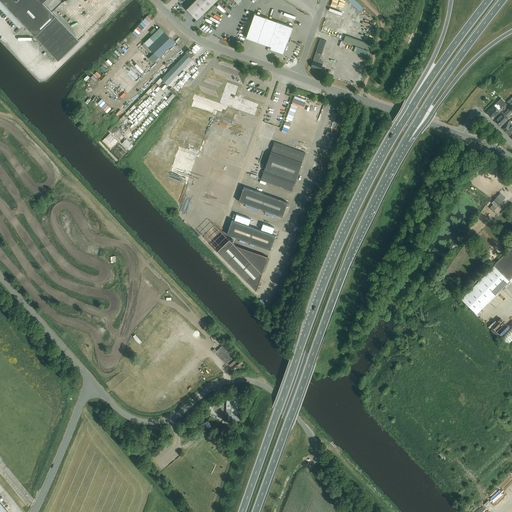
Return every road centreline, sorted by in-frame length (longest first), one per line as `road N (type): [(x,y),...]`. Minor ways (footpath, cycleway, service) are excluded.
road 1 (trunk): [(398,128),(330,265),(242,511)]
road 2 (trunk): [(256,511),(331,304),(404,140)]
road 3 (unclassified): [(370,511),(263,386),(219,383),(153,423),(121,413),(95,384)]
road 4 (tertiary): [(461,135),(296,76)]
road 5 (trunk): [(404,140),(504,0)]
road 6 (tertiary): [(296,76),(195,38),(154,0)]
road 7 (trunk): [(489,0),(398,128)]
road 8 (trunk): [(404,140),(467,66),(511,31)]
road 9 (unclassified): [(95,384),(0,276)]
road 10 (unclassified): [(33,511),(95,384)]
road 11 (trunk): [(451,0),(439,48),(398,128)]
road 12 (track): [(132,297),(164,300),(204,330),(227,381)]
